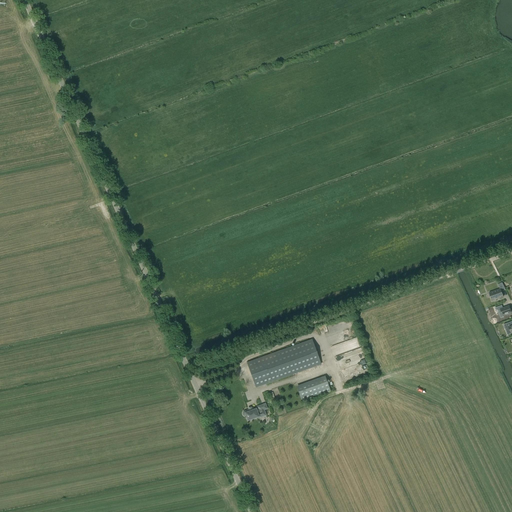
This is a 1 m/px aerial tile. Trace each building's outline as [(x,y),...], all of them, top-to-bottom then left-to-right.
[(95,210),(100,208),(104,218),(109,216),(104,201),(93,205),(95,210)] [(498,285),(500,289),(489,293),(492,301),(503,297),(501,292),(505,290),(502,283),(498,285)] [(509,306),(503,308),(502,305),(495,308),(496,311),(498,310),(500,318),(503,317),(503,316),(511,313),(509,306)] [(312,340),(247,363),(256,387),(320,364),(312,340)] [(352,361),(364,357),(363,353),(350,357),(352,361)] [(352,368),(361,365),(362,370),(367,369),(365,363),(366,362),(365,357),(362,358),(363,359),(350,363),(352,368)] [(330,391),(325,377),(297,387),(302,401),(330,391)] [(265,413),(262,405),(257,407),(258,410),(256,410),(256,409),(253,410),(253,408),(244,412),(243,412),(243,413),(243,414),(243,415),(244,416),(245,416),(246,416),(248,421),(259,417),(258,415),(262,414),(265,413)]
